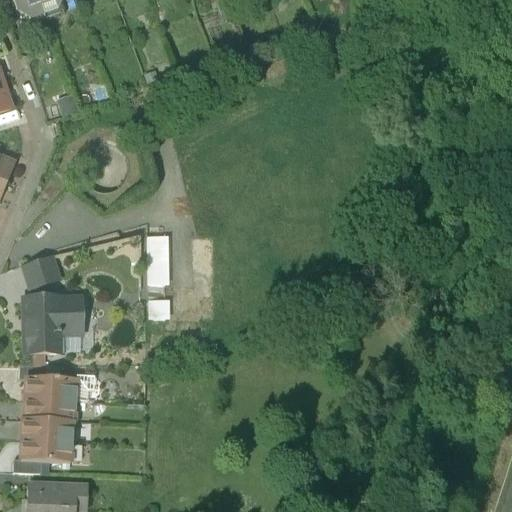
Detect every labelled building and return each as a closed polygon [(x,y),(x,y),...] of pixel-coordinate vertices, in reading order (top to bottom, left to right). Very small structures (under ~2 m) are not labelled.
[(0,104),(13,100),(0,61),(0,104)] [(7,163),(13,162),(16,154),(0,146),(0,170),(4,172),(7,163)] [(151,273),(173,272),(172,223),(150,223),(151,273)] [(56,247),(26,256),(34,280),(63,270),(56,247)] [(64,289),(28,289),(28,345),(64,345),(64,326),(86,326),(85,291),(64,292),(64,289)] [(51,371),(52,358),(23,358),(23,371),(30,371),(30,370),(51,371)] [(30,371),(29,391),(79,394),(80,373),(51,371),(30,370),(30,371)] [(29,391),(28,412),(75,415),(78,415),(79,394),(29,391)] [(25,412),(24,433),(74,435),(75,415),(28,412),(25,412)] [(24,433),(23,451),(23,453),(43,454),(73,456),(74,435),(24,433)] [(486,447),(460,440),(458,447),(454,446),(450,462),(449,462),(445,475),(445,476),(441,492),(444,493),(441,502),(467,509),(470,501),(473,502),(478,486),(479,486),(483,472),(482,472),(487,456),(483,455),(486,447)] [(446,445),(433,441),(420,484),(433,488),(446,445)] [(23,451),(17,451),(17,466),(43,467),(43,454),(23,453),(23,451)] [(30,479),(28,511),(64,511),(65,503),(77,503),(88,504),(89,481),(30,479)] [(65,503),(64,511),(76,511),(77,503),(65,503)]
